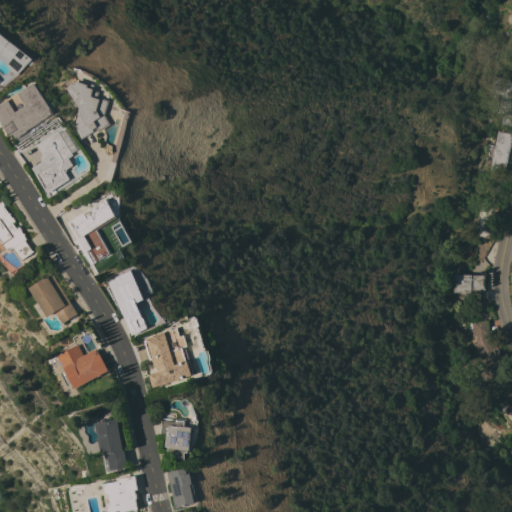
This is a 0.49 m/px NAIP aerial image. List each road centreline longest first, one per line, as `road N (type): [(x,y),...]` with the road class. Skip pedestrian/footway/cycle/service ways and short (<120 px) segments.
road 1 (residential): [(162,511),(118,340),(0,154)]
road 2 (residential): [(511,334),(497,290),(511,201)]
